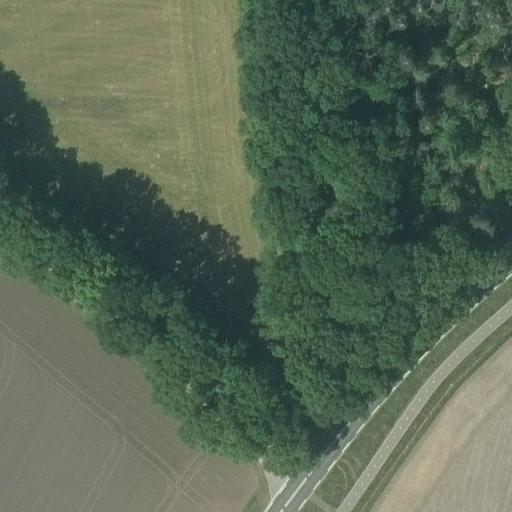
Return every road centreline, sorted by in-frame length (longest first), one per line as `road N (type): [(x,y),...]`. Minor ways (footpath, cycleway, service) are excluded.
road 1 (track): [(297,489),(0,225)]
road 2 (primary): [(280,511),(410,351),(511,257)]
